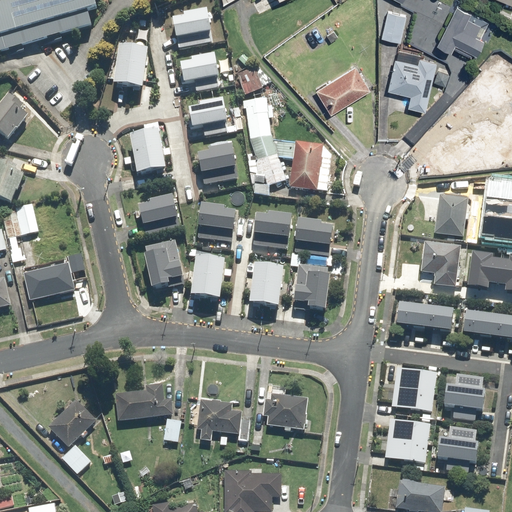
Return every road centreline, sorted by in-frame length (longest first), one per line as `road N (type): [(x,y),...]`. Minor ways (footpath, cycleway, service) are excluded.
road 1 (residential): [(122,333),(87,157),(121,118),(172,109)]
road 2 (residential): [(122,333),(357,356)]
road 3 (residential): [(357,356),(378,176)]
road 4 (unknown): [(93,146),(68,79),(85,33),(118,0)]
road 5 (residential): [(338,511),(357,356)]
road 6 (residential): [(0,362),(122,333)]
